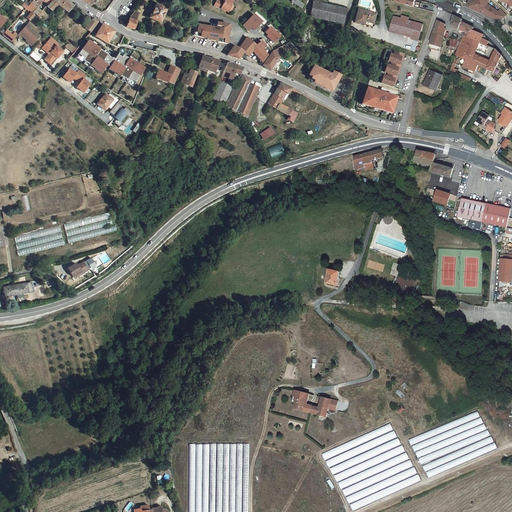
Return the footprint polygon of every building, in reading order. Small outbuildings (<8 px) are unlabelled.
[(33,0),(28,6),(33,11),(37,7),(43,1),(43,0),(33,0)] [(69,2),(66,0),(52,0),(53,0),(48,7),(49,8),(52,10),(58,4),(68,13),(74,6),(69,2)] [(225,0),(225,1),(222,0),(217,0),(215,5),(228,12),(233,1),(230,0),(225,0)] [(298,0),(292,0),(291,2),(302,8),(304,4),(298,0)] [(490,0),(470,0),(467,6),(483,12),(486,8),(487,6),(488,5),(490,0)] [(347,8),(313,1),(309,17),(343,25),(347,8)] [(167,10),(155,4),(149,16),(151,17),(151,18),(160,22),(167,10)] [(33,11),(28,6),(26,9),(29,12),(30,14),(27,18),(30,21),(36,14),(33,11)] [(486,8),(483,12),(499,21),(504,18),(499,13),(500,12),(494,9),(491,9),(490,10),(486,8)] [(376,14),(359,9),(355,22),(364,25),(365,21),(373,24),(376,14)] [(499,13),(504,18),(507,16),(502,9),(500,12),(499,13)] [(41,11),(37,15),(41,18),(45,13),(42,10),(41,11)] [(130,20),(126,27),(133,29),(137,22),(136,21),(139,14),(135,12),(130,20)] [(243,25),(248,30),(251,27),(254,29),(262,21),(254,13),(243,25)] [(390,31),(419,39),(420,39),(424,25),(424,24),(410,20),(402,17),(395,15),(390,31)] [(464,30),(467,24),(462,22),(463,19),(454,16),(451,25),(460,29),(464,30)] [(99,22),(94,18),(85,29),(90,33),(99,22)] [(438,21),(430,48),(441,51),(445,37),(447,29),(445,28),(446,25),(438,21)] [(28,23),(17,35),(20,37),(22,36),(27,40),(27,39),(32,44),(39,36),(29,27),(31,25),(28,23)] [(94,36),(100,39),(107,44),(108,43),(110,40),(115,32),(105,25),(102,23),(94,36)] [(228,32),(230,25),(216,23),(215,28),(194,25),(192,36),(210,39),(210,40),(218,41),(217,42),(223,43),(226,44),(227,40),(226,40),(227,36),(228,36),(228,32)] [(475,40),(478,32),(473,30),(474,28),(467,24),(464,30),(466,31),(470,33),(468,37),(475,40)] [(268,35),(267,36),(275,43),(282,35),(271,25),(265,32),(268,35)] [(2,35),(11,42),(15,37),(12,34),(6,30),(2,34),(2,35)] [(483,34),(478,32),(475,40),(468,37),(465,35),(461,43),(462,44),(458,55),(468,60),(464,66),(468,68),(471,62),(473,62),(475,55),(476,49),(480,42),(481,38),(483,34)] [(256,45),(247,36),(239,48),(234,45),(230,50),(227,55),(239,58),(243,52),(248,56),(253,51),(256,45)] [(48,55),(44,60),(49,65),(55,57),(57,58),(63,52),(57,47),(58,45),(51,38),(48,42),(43,47),(47,50),(45,52),(48,55)] [(109,71),(132,87),(145,68),(119,50),(114,57),(89,40),(77,59),(100,74),(108,62),(113,65),(109,71)] [(262,62),(267,55),(267,54),(270,51),(261,40),(257,43),(256,45),(253,51),(262,62)] [(74,48),(69,44),(65,48),(70,52),(74,48)] [(273,50),(263,64),(269,70),(271,68),(275,63),(279,57),(277,56),(280,52),(277,50),(279,49),(278,48),(273,50)] [(495,73),(502,56),(498,51),(496,49),(491,61),(487,59),(484,68),(494,72),(495,73)] [(405,54),(396,51),(395,55),(391,53),(388,61),(392,62),(391,66),(387,64),(384,72),(388,73),(387,77),(383,75),(380,83),(391,87),(393,83),(394,84),(396,80),(397,76),(395,75),(396,72),(398,73),(400,69),(401,65),(399,64),(400,61),(402,62),(404,58),(405,54)] [(487,59),(475,55),(473,62),(471,62),(468,68),(475,71),(478,65),(484,68),(487,59)] [(212,60),(202,57),(198,67),(207,70),(212,60)] [(459,60),(456,59),(451,74),(470,82),(472,79),(459,73),(459,71),(455,69),(459,60)] [(207,70),(204,78),(211,80),(214,72),(219,62),(212,60),(207,70)] [(236,66),(226,64),(221,75),(231,79),(234,72),(236,66)] [(160,70),(157,79),(167,83),(167,82),(173,84),(179,70),(170,66),(167,73),(160,70)] [(243,69),(236,66),(234,72),(240,75),(243,69)] [(315,66),(311,74),(318,78),(315,82),(323,86),(326,87),(332,91),(333,91),(342,75),(341,75),(334,71),(333,75),(315,66)] [(86,76),(79,70),(76,74),(69,69),(63,78),(70,83),(73,78),(80,83),(77,88),(84,93),(90,84),(83,79),(86,76)] [(191,87),(197,73),(190,70),(188,75),(185,74),(181,83),(191,87)] [(443,76),(431,70),(425,84),(437,89),(443,76)] [(235,111),(246,116),(249,111),(248,110),(252,101),(253,101),(259,89),(253,86),(255,82),(251,80),(243,75),(235,90),(232,89),(224,105),(226,106),(226,107),(232,109),(231,111),(230,110),(228,114),(231,115),(233,116),(234,113),(234,112),(235,111)] [(210,100),(224,105),(232,89),(218,83),(210,100)] [(281,83),(280,84),(274,94),(284,99),(286,96),(288,97),(292,89),(290,88),(287,86),(281,83)] [(396,97),(367,88),(363,101),(362,104),(367,105),(374,108),(378,109),(386,112),(391,113),(392,110),(396,97)] [(105,94),(97,104),(104,111),(113,100),(105,94)] [(284,99),(274,94),(272,98),(271,100),(268,104),(289,117),(292,111),(281,105),(284,99)] [(118,102),(110,112),(119,119),(115,122),(120,126),(122,122),(127,126),(130,121),(128,119),(133,113),(126,107),(124,109),(121,106),(122,105),(118,102)] [(511,120),(511,113),(507,110),(499,123),(507,128),(511,120)] [(489,116),(482,113),(477,122),(482,125),(482,126),(493,133),(493,125),(494,124),(487,120),(489,116)] [(261,134),(264,139),(274,133),(271,127),(261,134)] [(505,138),(501,146),(505,149),(510,140),(505,138)] [(268,149),(272,158),(284,152),(281,144),(268,149)] [(382,149),(353,157),(355,170),(367,168),(367,170),(374,169),(372,160),(383,157),(382,149)] [(424,152),(418,151),(415,162),(432,166),(433,166),(434,163),(435,160),(436,155),(424,152)] [(431,172),(443,176),(446,167),(434,163),(433,166),(432,166),(431,172)] [(451,178),(454,169),(446,167),(443,176),(451,178)] [(435,201),(448,205),(451,194),(437,191),(435,201)] [(24,210),(31,209),(28,195),(21,196),(24,210)] [(511,209),(463,198),(458,218),(461,218),(461,219),(463,220),(463,217),(474,220),(472,228),(481,230),(483,222),(508,228),(511,209)] [(64,224),(66,229),(111,217),(110,212),(64,224)] [(66,231),(67,236),(113,224),(111,219),(66,231)] [(68,238),(69,243),(117,230),(115,225),(68,238)] [(14,238),(16,243),(61,231),(60,226),(14,238)] [(16,244),(17,249),(62,238),(61,232),(16,244)] [(17,251),(19,257),(64,244),(63,239),(17,251)] [(511,258),(502,258),(500,280),(511,280),(511,258)] [(77,264),(68,269),(75,281),(85,276),(84,274),(88,271),(84,264),(78,267),(77,264)] [(328,273),(326,289),(330,289),(330,287),(336,287),(337,274),(328,273)] [(415,281),(398,276),(394,290),(411,295),(415,281)] [(15,295),(16,295),(17,298),(22,297),(22,294),(27,293),(34,292),(32,282),(26,283),(13,286),(15,295)] [(4,297),(15,295),(13,286),(3,288),(4,297)] [(307,396),(293,393),(291,402),(294,402),(292,411),(302,413),(304,406),(303,406),(304,399),(307,400),(307,396)] [(319,398),(318,408),(325,410),(333,412),(335,403),(319,398)] [(325,410),(318,408),(317,409),(305,406),(307,400),(304,399),(303,406),(304,406),(302,413),(309,414),(324,418),(325,410)] [(477,411),(408,440),(411,446),(480,416),(477,411)] [(481,417),(412,446),(414,452),(483,423),(481,417)] [(390,423),(322,454),(325,461),(394,430),(390,423)] [(484,424),(415,452),(418,458),(487,429),(484,424)] [(394,430),(325,461),(329,468),(397,437),(394,430)] [(488,430),(418,459),(421,465),(490,436),(488,430)] [(425,472),(494,442),(491,436),(422,466),(425,472)] [(398,437),(330,468),(333,475),(401,444),(398,437)] [(428,478),(497,449),(495,442),(426,472),(428,478)] [(402,445),(334,475),(337,483),(406,452),(402,445)] [(406,452),(338,483),(341,490),(409,459),(406,452)] [(410,459),(342,490),(345,497),(413,466),(410,459)] [(414,466),(346,497),(349,504),(417,473),(414,466)] [(418,474),(350,505),(353,511),(421,481),(418,474)]
